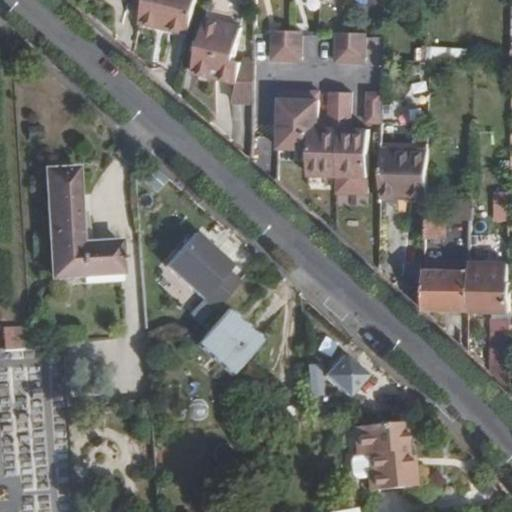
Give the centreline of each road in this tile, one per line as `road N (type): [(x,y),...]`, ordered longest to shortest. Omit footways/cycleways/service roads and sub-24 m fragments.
road 1 (secondary): [(511,442),(252,204)]
road 2 (secondary): [(252,204),(22,0)]
road 3 (residential): [(252,204),(266,170),(267,73),(381,76)]
